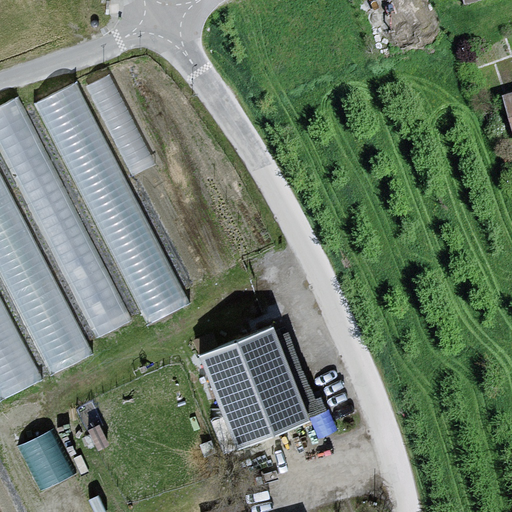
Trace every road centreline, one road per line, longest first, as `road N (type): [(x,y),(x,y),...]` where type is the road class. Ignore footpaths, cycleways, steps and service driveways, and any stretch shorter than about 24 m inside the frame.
road 1 (unclassified): [(405,511),(342,329),(268,171),(154,13)]
road 2 (unclassified): [(154,13),(120,37),(0,76)]
